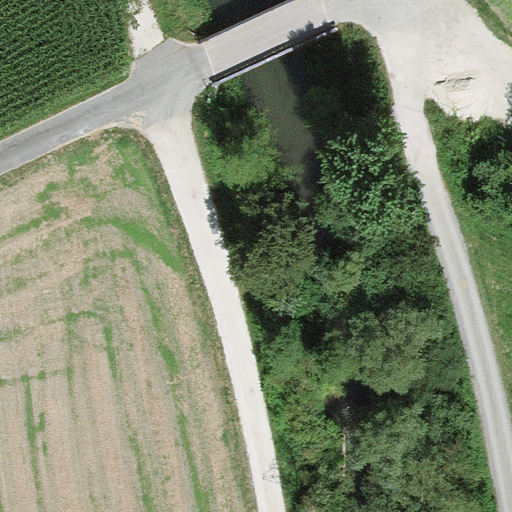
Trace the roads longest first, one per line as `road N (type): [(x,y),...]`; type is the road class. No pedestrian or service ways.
road 1 (track): [(500,511),(472,339),(406,80),(395,0)]
road 2 (track): [(266,511),(229,304),(148,81)]
road 3 (unclassified): [(336,0),(0,151)]
road 4 (track): [(511,101),(492,92),(421,0)]
